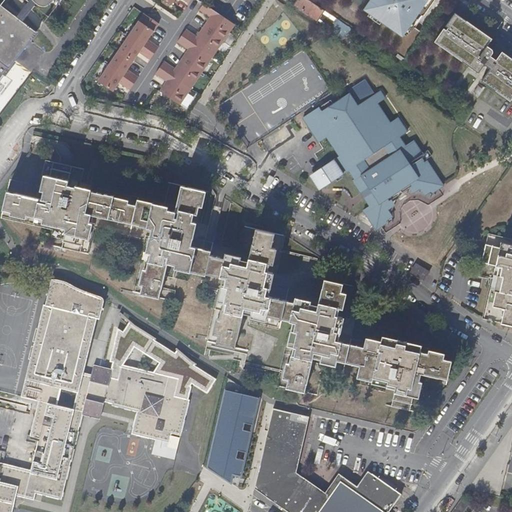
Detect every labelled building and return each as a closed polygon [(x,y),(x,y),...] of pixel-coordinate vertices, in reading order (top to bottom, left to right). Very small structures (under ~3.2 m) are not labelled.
[(37,4),(32,0),(30,0),(17,18),(23,22),(37,4)] [(308,0),(298,0),(294,6),(330,30),(337,19),(308,0)] [(371,0),(371,1),(374,3),(367,12),(401,35),(405,29),(407,30),(427,2),(425,1),(425,0),(371,0)] [(203,27),(223,41),(234,25),(203,4),(199,10),(210,17),(203,27)] [(0,81),(37,33),(23,22),(17,18),(0,5),(0,81)] [(128,36),(154,54),(158,47),(147,39),(158,23),(143,13),(128,36)] [(486,66),(492,70),(483,83),(511,103),(511,58),(503,53),(501,57),(488,48),(493,41),(456,14),(447,27),(450,30),(448,33),(445,31),(436,43),(480,74),(486,66)] [(351,28),(340,21),(332,32),(343,39),(346,35),(351,28)] [(181,36),(212,57),(223,41),(203,27),(197,37),(186,29),(181,36)] [(351,28),(346,35),(362,46),(367,39),(351,28)] [(117,51),(132,61),(139,52),(150,60),(154,54),(128,36),(117,51)] [(181,59),(201,73),(212,57),(181,36),(177,42),(188,50),(181,59)] [(367,39),(362,46),(358,53),(363,57),(364,54),(372,43),(367,39)] [(379,47),(372,43),(364,54),(371,59),(379,47)] [(107,66),(133,84),(137,78),(126,70),(132,61),(117,51),(107,66)] [(159,68),(190,89),(201,73),(181,59),(175,69),(164,62),(159,68)] [(129,90),(133,84),(107,66),(97,81),(112,91),(118,82),(129,90)] [(179,105),(190,89),(159,68),(155,74),(166,82),(159,91),(179,105)] [(319,141),(326,136),(340,156),(311,175),(320,189),(348,170),(355,180),(353,181),(370,206),(363,211),(376,230),(386,223),(386,221),(392,217),(393,217),(392,215),(388,210),(395,205),(390,197),(408,185),(413,193),(420,189),(425,196),(431,191),(433,192),(443,185),(427,161),(424,163),(421,158),(423,157),(422,155),(423,154),(414,140),(405,146),(399,136),(407,131),(398,118),(390,123),(377,103),(386,98),(381,90),(358,105),(350,93),(321,112),(319,108),(303,118),(319,141)] [(7,191),(1,217),(53,229),(49,245),(87,254),(93,228),(146,240),(134,292),(171,301),(179,270),(205,276),(205,273),(210,252),(203,250),(208,226),(199,223),(206,192),(168,183),(163,206),(92,189),(91,193),(67,187),(72,165),(47,159),(38,199),(7,191)] [(219,289),(207,340),(247,349),(244,361),(281,370),(278,385),(317,394),(323,366),(343,371),(345,361),(349,345),(353,326),(343,323),(351,291),(321,285),(314,316),(307,315),(309,310),(299,308),(300,306),(293,305),(292,308),(264,302),(270,279),(273,279),(282,241),(243,232),(237,258),(210,252),(205,273),(223,277),(220,289),(219,289)] [(511,240),(487,235),(478,276),(493,279),(484,320),(511,325),(511,240)] [(429,272),(419,265),(413,273),(424,280),(429,272)] [(0,511),(11,511),(15,499),(16,495),(34,499),(35,492),(61,498),(82,414),(100,418),(104,403),(137,412),(132,434),(155,439),(170,443),(172,436),(180,438),(189,399),(188,399),(173,396),(178,378),(154,372),(122,365),(118,379),(110,377),(112,370),(94,366),(92,375),(83,373),(97,318),(100,318),(104,300),(104,298),(102,296),(58,279),(52,279),(45,305),(44,305),(29,366),(32,367),(33,367),(25,398),(39,401),(48,403),(46,413),(32,470),(0,461),(0,511)] [(113,362),(112,370),(110,377),(118,379),(122,365),(134,347),(160,363),(154,372),(178,378),(173,396),(188,399),(191,387),(190,386),(192,384),(206,392),(216,379),(194,366),(197,364),(177,348),(175,352),(155,341),(156,339),(128,322),(123,332),(118,329),(110,361),(113,362)] [(371,350),(349,345),(345,361),(360,365),(357,375),(364,376),(364,375),(373,377),(373,380),(379,382),(379,380),(388,382),(387,386),(395,388),(391,406),(410,410),(413,396),(417,397),(418,390),(416,390),(418,381),(414,380),(416,372),(448,379),(453,358),(446,356),(446,354),(430,350),(432,343),(407,338),(407,342),(404,351),(396,350),(398,344),(388,342),(389,341),(383,339),(381,349),(372,347),(371,350)] [(399,340),(398,344),(396,350),(404,351),(407,342),(399,340)] [(29,366),(21,396),(25,398),(33,367),(32,367),(29,366)] [(258,398),(225,390),(207,466),(230,481),(233,472),(241,473),(244,458),(237,456),(238,449),(246,451),(251,430),(243,428),(245,422),(252,423),(258,398)] [(48,403),(39,401),(36,410),(46,413),(48,403)] [(273,408),(254,488),(287,511),(389,511),(402,494),(372,472),(358,492),(340,479),(326,498),(291,474),(305,415),(273,408)] [(170,443),(155,439),(151,454),(174,460),(180,438),(172,436),(170,443)] [(463,511),(470,502),(462,497),(451,511),(463,511)]
